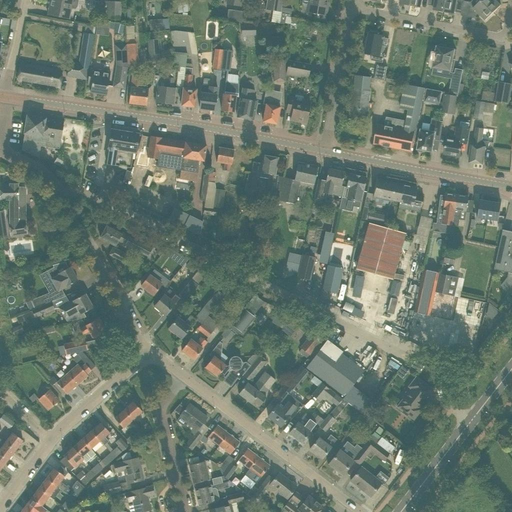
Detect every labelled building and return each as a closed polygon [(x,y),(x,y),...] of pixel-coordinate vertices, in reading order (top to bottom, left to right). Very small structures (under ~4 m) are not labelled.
[(52,3),(49,15),(69,19),(71,8),(75,9),(77,7),(77,0),(50,0),(50,2),(52,3)] [(266,0),(265,10),(280,12),(282,0),(266,0)] [(302,0),(302,3),(306,3),(304,12),(316,14),(326,16),(328,6),(328,2),(326,2),(326,0),(302,0)] [(434,0),(433,10),(444,12),(445,0),(434,0)] [(457,2),(463,4),(463,1),(463,0),(445,0),(444,12),(454,14),(457,2)] [(463,1),(463,4),(461,15),(469,17),(469,15),(472,16),(477,12),(485,20),(493,13),(481,0),(480,0),(472,0),(470,2),(463,1)] [(480,0),(481,0),(493,13),(501,5),(495,0),(480,0)] [(106,19),(120,20),(121,2),(107,1),(106,19)] [(176,3),(177,13),(188,12),(186,2),(176,3)] [(281,8),(279,24),(284,23),(285,17),(290,17),(291,9),(281,8)] [(225,21),(242,23),(244,12),(227,10),(225,21)] [(96,29),(109,30),(110,22),(97,20),(96,29)] [(113,32),(121,34),(124,25),(115,24),(113,32)] [(135,25),(126,25),(127,41),(136,40),(135,25)] [(255,25),(241,25),(241,35),(255,35),(255,25)] [(68,66),(66,76),(77,78),(87,80),(93,41),(93,35),(83,33),(78,63),(69,62),(68,66)] [(388,48),(381,47),(382,44),(381,43),(382,37),(377,36),(377,34),(370,33),(370,35),(369,34),(368,40),(366,39),(365,46),(366,46),(364,55),(371,56),(371,60),(383,63),(383,59),(386,59),(388,48)] [(270,37),(270,44),(282,44),(282,36),(270,37)] [(147,40),(149,62),(159,61),(158,39),(147,40)] [(128,68),(126,44),(114,45),(115,66),(112,87),(124,89),(128,68)] [(138,68),(137,44),(126,44),(128,68),(138,68)] [(433,67),(444,69),(443,77),(449,78),(450,70),(452,71),(455,60),(453,59),(455,50),(447,48),(446,46),(440,45),(438,47),(437,47),(437,48),(435,56),(434,59),(433,59),(431,66),(433,67)] [(429,46),(428,54),(435,56),(437,48),(429,46)] [(212,69),(221,71),(223,50),(222,50),(222,51),(214,50),(212,69)] [(223,50),(221,71),(229,72),(232,51),(223,50)] [(273,60),(272,82),(285,82),(285,60),(273,60)] [(288,60),(285,75),(300,78),(300,76),(308,77),(310,64),(288,60)] [(17,80),(59,87),(62,70),(20,63),(17,80)] [(384,81),(387,67),(377,65),(374,79),(384,81)] [(90,92),(107,95),(110,71),(89,68),(87,84),(91,85),(90,92)] [(190,89),(192,75),(191,75),(192,68),(185,68),(183,88),(180,88),(179,97),(182,98),(181,106),(194,107),(196,90),(190,89)] [(368,88),(370,78),(355,75),(351,115),(368,117),(369,107),(371,88),(368,88)] [(173,88),(174,78),(159,76),(158,86),(156,103),(172,105),(173,95),(175,95),(176,88),(173,88)] [(132,77),(130,94),(129,103),(146,105),(148,89),(141,88),(143,78),(132,77)] [(451,79),(449,94),(450,94),(458,96),(461,80),(451,79)] [(495,101),(509,104),(511,84),(511,83),(498,81),(495,101)] [(222,100),(221,110),(233,112),(235,102),(235,96),(239,97),(238,84),(225,82),(225,87),(224,94),(223,94),(222,100)] [(201,94),(200,98),(199,108),(214,110),(216,96),(217,88),(209,87),(209,85),(202,84),(200,86),(201,94)] [(407,110),(405,121),(391,118),(389,126),(378,124),(374,144),(411,151),(415,133),(416,133),(424,88),(405,84),(400,109),(407,110)] [(239,107),(237,117),(253,120),(257,98),(253,97),(254,90),(241,88),(239,107)] [(423,102),(431,104),(431,99),(440,101),(442,92),(426,88),(423,102)] [(266,105),(264,112),(262,122),(276,124),(280,107),(279,107),(281,100),(274,98),(273,105),(271,105),(273,90),(265,89),(262,104),(266,105)] [(450,94),(449,94),(449,95),(445,94),(442,112),(455,114),(458,96),(450,94)] [(292,113),(291,120),(305,123),(310,101),(303,100),(304,97),(295,95),(295,97),(289,96),(286,112),(292,113)] [(473,119),(482,121),(483,112),(493,113),(495,104),(476,101),(473,119)] [(22,150),(31,155),(39,157),(40,146),(59,149),(63,122),(27,116),(22,150)] [(444,153),(460,156),(462,142),(467,143),(470,128),(469,128),(470,123),(460,122),(460,126),(456,126),(453,139),(447,138),(444,153)] [(418,149),(425,150),(426,148),(432,150),(434,136),(440,137),(442,124),(435,123),(433,131),(421,129),(418,149)] [(469,162),(483,164),(485,147),(488,148),(489,142),(482,141),(484,129),(475,128),(472,145),(471,145),(469,162)] [(135,153),(138,134),(111,130),(108,148),(109,148),(108,156),(106,164),(109,165),(131,168),(133,152),(135,153)] [(140,153),(136,165),(146,167),(147,158),(157,159),(156,167),(197,174),(199,161),(203,162),(204,155),(206,145),(185,142),(151,136),(149,146),(149,149),(144,148),(143,153),(140,153)] [(222,170),(229,171),(230,165),(231,165),(234,150),(219,147),(216,162),(223,164),(222,170)] [(260,170),(259,177),(268,179),(266,189),(275,190),(278,175),(275,175),(276,168),(278,158),(263,155),(261,163),(260,170)] [(57,157),(53,163),(59,166),(62,160),(57,157)] [(279,201),(295,204),(300,182),(313,185),(317,167),(298,162),(294,180),(284,177),(279,201)] [(313,200),(321,202),(323,193),(331,195),(333,185),(341,187),(344,172),(328,169),(325,180),(318,179),(313,200)] [(126,171),(123,182),(128,183),(131,172),(126,171)] [(200,200),(205,201),(208,182),(210,172),(209,172),(209,171),(205,171),(205,175),(203,175),(200,200)] [(208,182),(205,201),(204,207),(203,214),(215,216),(216,209),(213,209),(213,207),(221,208),(224,191),(215,189),(214,183),(215,173),(210,172),(208,182)] [(346,199),(360,202),(362,191),(363,192),(366,177),(349,173),(346,187),(344,187),(341,197),(346,198),(346,199)] [(244,194),(254,196),(257,177),(250,175),(247,175),(244,194)] [(373,196),(400,202),(403,185),(377,180),(373,196)] [(0,186),(0,199),(9,200),(9,224),(11,236),(26,234),(25,222),(18,223),(18,206),(25,206),(25,188),(18,188),(18,184),(9,184),(9,186),(0,186)] [(403,185),(400,202),(398,208),(420,213),(423,196),(415,194),(417,188),(403,185)] [(433,223),(431,231),(449,234),(451,225),(452,225),(456,195),(445,193),(444,196),(440,195),(436,223),(433,223)] [(456,195),(452,225),(458,226),(460,210),(465,211),(467,196),(456,195)] [(480,200),(477,218),(488,219),(491,201),(480,200)] [(491,201),(488,219),(499,221),(502,203),(491,201)] [(168,220),(184,227),(200,235),(202,221),(174,207),(168,220)] [(368,220),(386,224),(387,216),(370,212),(368,220)] [(355,269),(392,279),(405,233),(368,223),(355,269)] [(115,246),(118,241),(148,256),(152,248),(107,225),(100,238),(115,246)] [(494,269),(511,273),(511,277),(504,288),(511,294),(511,231),(503,230),(494,269)] [(325,233),(322,247),(330,249),(333,234),(325,233)] [(109,255),(125,263),(129,256),(113,247),(109,255)] [(297,278),(309,281),(315,257),(303,254),(297,278)] [(291,255),(287,271),(295,273),(299,257),(291,255)] [(152,265),(172,279),(175,275),(163,266),(165,263),(158,257),(152,265)] [(185,267),(192,273),(197,267),(190,261),(185,267)] [(53,267),(47,271),(51,279),(58,291),(65,287),(64,287),(65,287),(77,280),(70,267),(68,268),(64,262),(52,265),(53,267)] [(327,266),(322,290),(338,293),(343,269),(327,266)] [(179,298),(183,301),(207,272),(199,268),(190,279),(191,279),(176,296),(174,294),(170,299),(164,294),(154,306),(165,315),(175,304),(174,303),(179,298)] [(149,275),(141,286),(146,290),(144,292),(150,297),(152,294),(153,295),(161,284),(165,287),(169,281),(154,269),(149,275)] [(423,269),(414,312),(429,316),(438,273),(423,269)] [(448,288),(450,276),(440,274),(436,293),(454,296),(455,289),(448,288)] [(392,280),(390,289),(398,291),(400,283),(392,280)] [(201,324),(208,316),(207,315),(214,307),(224,296),(218,291),(208,301),(194,318),(190,315),(184,322),(178,317),(168,329),(181,339),(190,327),(196,320),(201,324)] [(30,300),(34,308),(51,302),(47,293),(30,300)] [(83,313),(93,308),(85,294),(58,309),(65,319),(66,322),(86,317),(83,313)] [(51,302),(34,308),(31,310),(34,318),(54,310),(51,302)] [(388,306),(386,313),(393,315),(395,307),(388,306)] [(229,328),(240,337),(255,317),(244,309),(229,328)] [(0,327),(10,325),(9,315),(0,316),(0,327)] [(218,324),(208,316),(201,324),(196,329),(207,337),(218,324)] [(88,332),(92,339),(106,332),(98,318),(79,328),(82,335),(88,332)] [(290,337),(299,326),(290,319),(281,330),(290,337)] [(0,348),(3,348),(2,337),(12,336),(10,325),(0,327),(0,348)] [(12,328),(15,335),(23,332),(21,325),(12,328)] [(39,329),(41,334),(54,331),(53,326),(39,329)] [(300,348),(309,355),(322,339),(313,332),(300,348)] [(181,350),(194,360),(207,342),(200,337),(196,343),(190,339),(181,350)] [(74,352),(81,351),(87,350),(85,339),(63,344),(65,355),(74,352)] [(228,365),(225,366),(226,365),(223,363),(227,358),(221,352),(222,344),(219,342),(209,355),(212,357),(204,368),(217,377),(219,373),(223,376),(227,371),(239,380),(250,365),(246,362),(241,363),(241,362),(241,361),(241,360),(240,359),(239,358),(238,358),(238,357),(237,357),(236,357),(235,357),(234,357),(233,357),(232,357),(231,358),(230,359),(229,359),(229,360),(228,361),(228,362),(228,363),(228,364),(228,365)] [(325,342),(306,368),(305,368),(308,370),(344,397),(363,371),(325,342)] [(3,348),(0,348),(0,370),(16,368),(14,357),(5,358),(3,348)] [(80,359),(85,364),(90,370),(95,366),(81,351),(74,352),(77,355),(73,359),(76,363),(80,359)] [(243,375),(250,381),(266,361),(259,355),(243,375)] [(415,361),(411,367),(420,374),(425,367),(415,361)] [(77,364),(66,373),(77,385),(88,375),(86,374),(90,370),(85,364),(81,368),(77,364)] [(247,382),(238,394),(251,404),(253,401),(259,406),(266,397),(263,395),(269,388),(275,380),(264,371),(258,380),(252,387),(252,386),(247,382)] [(77,385),(66,373),(56,382),(66,394),(77,385)] [(47,381),(51,385),(56,381),(53,376),(47,381)] [(407,417),(408,415),(413,419),(421,410),(418,408),(432,390),(416,377),(408,387),(411,389),(408,392),(406,391),(402,397),(404,398),(397,407),(402,411),(401,412),(407,417)] [(274,408),(268,416),(280,426),(286,418),(295,408),(298,410),(302,405),(293,397),(289,394),(296,385),(289,379),(277,395),(282,399),(277,405),(277,404),(274,408)] [(322,383),(312,396),(320,402),(325,397),(330,401),(336,394),(330,390),(322,383)] [(38,399),(48,410),(59,401),(49,390),(38,399)] [(357,390),(347,403),(363,415),(373,402),(357,390)] [(29,398),(32,402),(37,398),(34,394),(29,398)] [(342,398),(329,414),(328,414),(325,417),(327,418),(320,426),(319,426),(318,426),(325,432),(335,420),(334,419),(347,403),(342,398)] [(133,402),(124,410),(132,420),(142,411),(133,402)] [(189,404),(176,421),(183,426),(187,421),(197,430),(207,417),(189,404)] [(132,420),(124,410),(114,418),(123,428),(132,420)] [(295,425),(289,433),(301,443),(308,435),(310,431),(315,424),(320,418),(314,413),(304,426),(298,421),(295,425)] [(0,418),(0,421),(9,428),(13,423),(3,415),(0,418)] [(100,423),(91,431),(100,441),(103,445),(108,441),(104,437),(109,432),(100,423)] [(146,423),(140,429),(145,433),(151,428),(146,423)] [(207,438),(218,446),(228,434),(217,425),(207,438)] [(145,433),(140,429),(131,437),(129,436),(125,439),(131,446),(145,433)] [(91,431),(82,439),(91,449),(100,441),(91,431)] [(191,450),(202,436),(195,432),(185,445),(191,450)] [(4,443),(15,451),(23,440),(12,433),(5,442),(4,443)] [(228,434),(218,446),(230,455),(239,442),(228,434)] [(310,449),(322,458),(336,440),(330,435),(324,442),(319,437),(310,449)] [(371,450),(376,444),(376,443),(378,441),(371,435),(361,448),(356,444),(354,447),(347,441),(329,464),(342,474),(353,461),(359,466),(371,450)] [(0,445),(1,446),(0,447),(0,454),(7,460),(15,451),(4,443),(5,442),(0,438),(0,445)] [(118,446),(110,452),(115,458),(128,446),(120,438),(114,442),(118,446)] [(82,439),(73,447),(84,459),(83,460),(86,463),(94,455),(90,450),(91,449),(82,439)] [(389,454),(376,444),(371,450),(384,460),(389,454)] [(70,471),(83,460),(84,459),(73,447),(72,448),(71,447),(67,451),(68,452),(63,456),(64,457),(59,461),(70,471)] [(237,461),(249,470),(258,457),(247,448),(237,461)] [(110,452),(101,461),(106,466),(115,458),(110,452)] [(225,459),(230,463),(233,459),(228,455),(225,459)] [(269,466),(258,457),(249,470),(244,475),(256,484),(269,466)] [(113,464),(114,473),(123,471),(126,484),(143,480),(137,458),(113,464)] [(101,461),(92,469),(96,474),(106,466),(101,461)] [(194,483),(196,489),(209,486),(207,480),(209,480),(204,461),(189,465),(194,483)] [(222,474),(228,479),(236,468),(231,463),(222,474)] [(54,468),(46,478),(57,486),(56,486),(60,489),(62,491),(66,486),(60,482),(64,476),(54,468)] [(351,481),(370,496),(381,483),(361,468),(351,481)] [(96,474),(92,469),(84,475),(80,471),(75,476),(84,484),(96,474)] [(296,487),(296,486),(296,484),(293,481),(291,482),(279,473),(274,479),(269,476),(262,484),(258,489),(251,498),(251,499),(256,503),(270,487),(286,500),(296,487)] [(211,479),(213,485),(222,483),(221,476),(211,479)] [(39,488),(49,496),(53,499),(60,489),(56,486),(57,486),(46,478),(39,488)] [(102,485),(104,494),(120,490),(119,483),(118,481),(102,485)] [(79,483),(69,495),(74,500),(84,488),(79,483)] [(246,495),(251,499),(251,498),(258,489),(253,485),(246,495)] [(196,489),(195,489),(199,506),(214,502),(214,501),(217,500),(219,498),(216,489),(215,488),(211,489),(210,486),(209,486),(196,489)] [(145,488),(120,494),(121,498),(125,497),(126,503),(131,502),(132,505),(128,505),(130,511),(138,511),(150,509),(147,496),(153,495),(151,487),(145,488)] [(31,498),(41,506),(49,496),(39,488),(31,498)] [(226,496),(228,504),(243,500),(241,492),(226,496)] [(318,511),(322,507),(308,496),(305,499),(295,492),(279,511),(318,511)] [(74,500),(69,495),(63,503),(69,507),(74,500)] [(24,508),(29,511),(44,511),(46,509),(41,506),(31,498),(24,508)]
